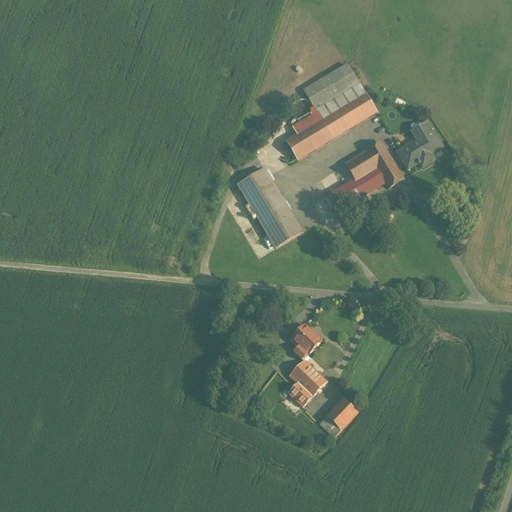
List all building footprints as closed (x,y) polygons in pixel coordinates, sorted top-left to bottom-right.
[(354,56),(307,84),(325,114),(290,134),(303,155),(384,106),(354,56)] [(422,134),(402,145),(412,163),(449,142),(434,115),(416,125),(422,134)] [(381,138),(327,171),(337,187),(331,191),(345,213),(405,177),(381,138)] [(271,162),(242,179),(280,244),(309,227),(271,162)] [(320,343),(301,325),(286,340),(295,348),(289,354),(299,363),(285,377),(293,385),(284,394),(299,409),(325,384),(302,361),(320,343)] [(355,416),(339,400),(322,417),(338,432),(355,416)]
